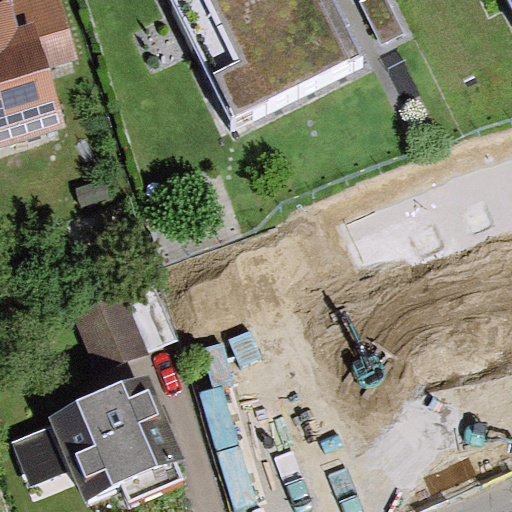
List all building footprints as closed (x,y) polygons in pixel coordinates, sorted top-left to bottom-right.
[(0,0),(0,153),(67,133),(48,71),(80,61),(61,0),(0,0)] [(335,0),(170,0),(236,130),(368,64),(335,0)] [(389,0),(369,0),(360,4),(382,47),(407,35),(389,0)] [(106,181),(75,191),(81,210),(112,200),(106,181)] [(326,321),(391,299),(413,365),(511,331),(511,292),(499,254),(511,249),(511,181),(488,190),(493,205),(308,267),(326,321)] [(155,289),(127,301),(149,356),(178,343),(155,289)] [(127,301),(125,298),(75,318),(99,376),(149,356),(127,301)] [(53,425),(89,508),(123,494),(130,511),(187,486),(180,468),(185,466),(149,384),(53,425)]
